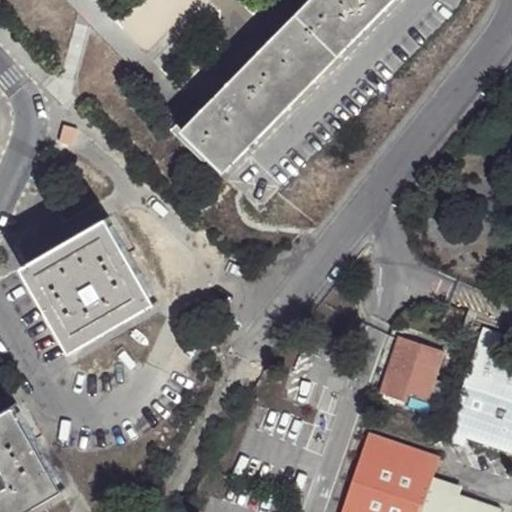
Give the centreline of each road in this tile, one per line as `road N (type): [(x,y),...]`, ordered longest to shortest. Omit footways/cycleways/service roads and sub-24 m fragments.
road 1 (unclassified): [(511,0),(226,378)]
road 2 (unknown): [(27,118),(204,255),(288,294)]
